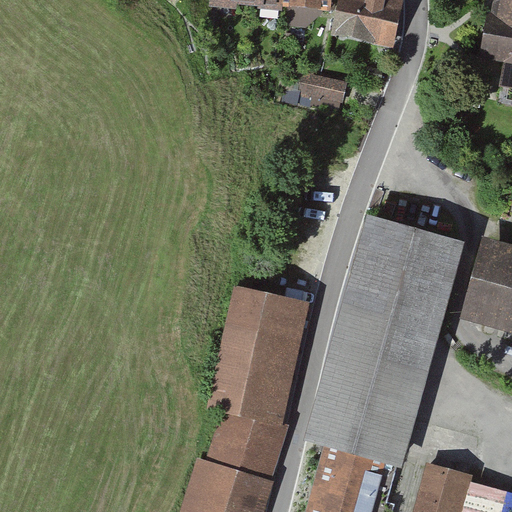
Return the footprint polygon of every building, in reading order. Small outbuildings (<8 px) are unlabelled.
[(292,7),(341,15),(343,0),(215,0),(214,11),(239,15),(240,8),(291,17),(292,7)] [(402,0),(347,0),(341,40),(394,50),(402,0)] [(511,0),(493,0),(479,64),(504,69),(499,94),(511,97),(511,0)] [(353,89),(305,80),(301,100),(350,109),(353,89)] [(476,248),(379,221),(315,447),(331,452),(313,511),(392,511),(404,472),(413,475),(476,248)] [(511,245),(492,241),(473,324),(511,333),(511,245)] [(321,311),(246,289),(211,410),(229,415),(215,465),(200,461),(185,511),(272,511),(280,486),(278,486),(294,432),(286,430),(321,311)] [(511,511),(511,494),(432,472),(420,511),(511,511)]
